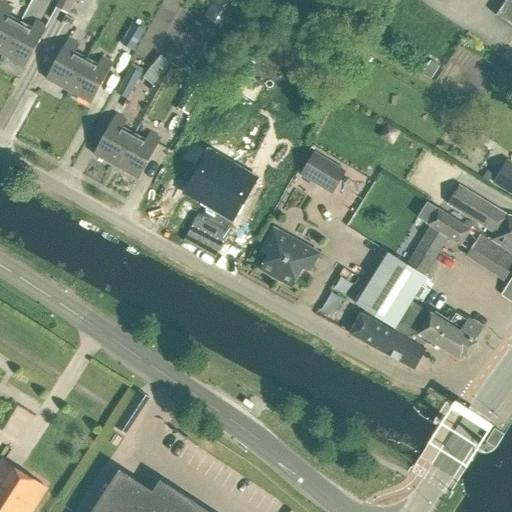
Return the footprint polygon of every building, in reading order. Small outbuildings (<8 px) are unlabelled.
[(0,0),(0,52),(4,55),(20,24),(11,19),(16,9),(4,3),(0,0)] [(68,14),(75,0),(59,0),(55,8),(68,14)] [(511,0),(504,0),(495,15),(511,25),(511,0)] [(72,12),(67,23),(77,27),(81,16),(72,12)] [(20,24),(4,55),(26,67),(47,27),(35,21),(30,30),(20,24)] [(132,51),(145,30),(133,23),(120,43),(132,51)] [(70,91),(87,60),(77,55),(82,45),(70,38),(48,79),(70,91)] [(153,86),(171,64),(160,55),(142,77),(153,86)] [(87,60),(70,91),(92,103),(113,64),(101,57),(97,66),(87,60)] [(432,79),(440,66),(431,60),(423,73),(432,79)] [(144,69),(133,63),(131,66),(117,92),(129,98),(143,73),(142,73),(144,69)] [(116,167),(133,136),(124,131),(129,121),(117,114),(94,155),(116,167)] [(133,136),(116,167),(138,179),(160,140),(148,133),(143,142),(133,136)] [(483,135),(479,142),(491,150),(496,143),(483,135)] [(332,194),(345,171),(312,152),(299,175),(332,194)] [(210,153),(187,193),(231,219),(255,179),(210,153)] [(279,180),(275,189),(307,203),(311,194),(279,180)] [(511,253),(511,215),(509,215),(479,197),(464,187),(453,206),(495,233),(491,240),(511,253)] [(462,247),(472,230),(428,203),(418,218),(432,226),(409,263),(427,275),(449,239),(462,247)] [(311,271),(320,254),(274,228),(265,245),(272,249),(261,270),(292,287),(303,267),(311,271)] [(511,256),(479,236),(467,256),(509,283),(502,294),(511,300),(511,256)] [(395,330),(427,348),(431,341),(460,359),(463,355),(468,358),(478,342),(475,340),(481,330),(467,320),(456,314),(450,323),(423,307),(413,300),(428,277),(388,253),(356,304),(397,327),(395,330)] [(427,348),(395,330),(362,312),(350,333),(416,369),(427,348)] [(497,448),(505,435),(503,433),(495,429),(487,443),(496,448),(497,448)] [(0,511),(34,511),(50,489),(2,457),(0,459),(0,511)] [(153,492),(119,470),(92,511),(198,511),(157,485),(153,492)]
